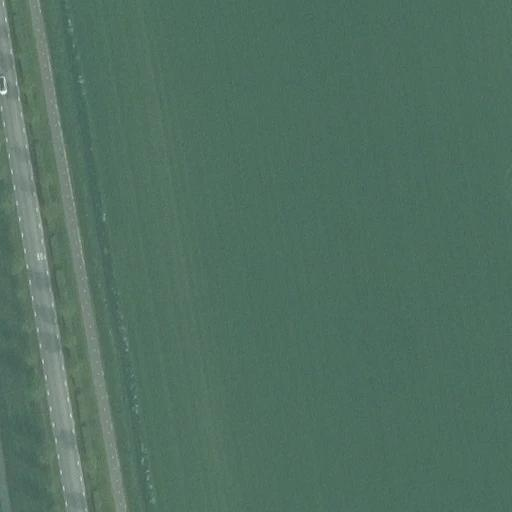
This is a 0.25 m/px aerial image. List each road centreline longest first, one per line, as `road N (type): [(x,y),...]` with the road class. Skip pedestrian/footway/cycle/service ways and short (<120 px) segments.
road 1 (tertiary): [(75,511),(0,46)]
road 2 (track): [(0,322),(33,511)]
